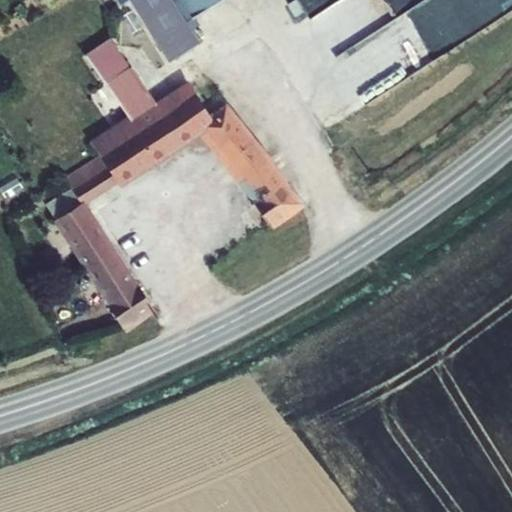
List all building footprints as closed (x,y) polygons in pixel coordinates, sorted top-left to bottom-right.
[(250,29),(232,0),(119,0),(123,5),(130,0),(132,0),(172,63),(202,44),(187,19),(195,14),(216,50),(226,43),(233,54),(254,41),(247,30),(250,29)] [(298,0),(304,9),(318,0),(298,0)] [(353,0),(369,24),(407,0),(353,0)] [(440,18),(458,46),(511,12),(511,0),(423,0),(413,7),(425,27),(440,18)] [(116,45),(110,49),(120,65),(126,60),(116,45)] [(91,143),(101,157),(117,181),(201,126),(258,200),(272,222),(299,203),(262,147),(255,141),(225,104),(209,116),(188,85),(156,104),(126,60),(120,65),(110,49),(90,62),(129,118),(91,143)] [(101,192),(117,181),(101,157),(83,168),(90,179),(91,178),(101,192)] [(91,178),(90,179),(83,168),(67,179),(74,189),(47,206),(86,267),(114,250),(83,203),(101,192),(91,178)] [(151,307),(114,250),(86,267),(124,326),(151,307)]
